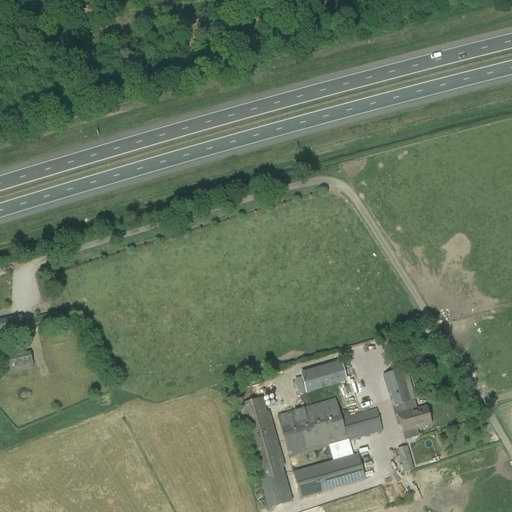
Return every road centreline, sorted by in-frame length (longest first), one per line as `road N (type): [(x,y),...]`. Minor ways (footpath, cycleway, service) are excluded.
road 1 (unclassified): [(511,455),(341,185),(311,181),(47,258)]
road 2 (motorway): [(0,211),(511,68)]
road 3 (motorway): [(511,41),(0,184)]
